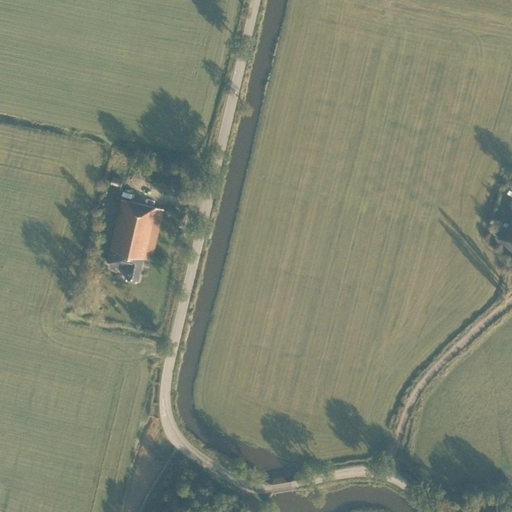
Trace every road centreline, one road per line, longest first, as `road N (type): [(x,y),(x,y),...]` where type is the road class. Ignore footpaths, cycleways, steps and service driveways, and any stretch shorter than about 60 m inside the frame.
road 1 (tertiary): [(271,488),(246,485),(191,452),(165,406),(254,0)]
road 2 (track): [(386,472),(416,390),(511,300)]
road 3 (tertiary): [(435,511),(386,472),(297,483)]
